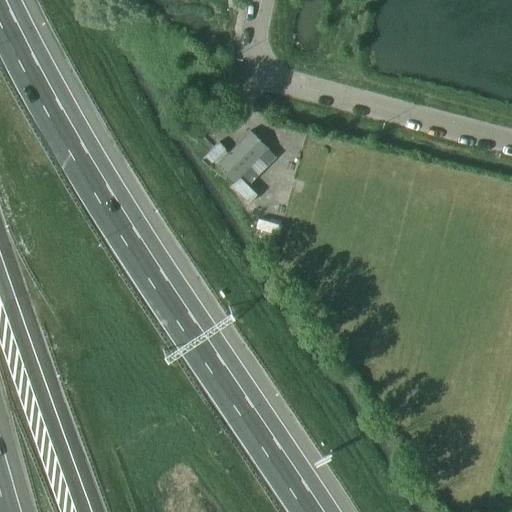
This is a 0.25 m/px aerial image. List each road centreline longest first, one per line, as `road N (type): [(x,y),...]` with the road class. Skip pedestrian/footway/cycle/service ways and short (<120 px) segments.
road 1 (motorway): [(312,511),(89,168),(0,7)]
road 2 (unclassified): [(264,0),(259,64),(290,88),(511,143)]
road 3 (motorway): [(84,511),(0,267)]
